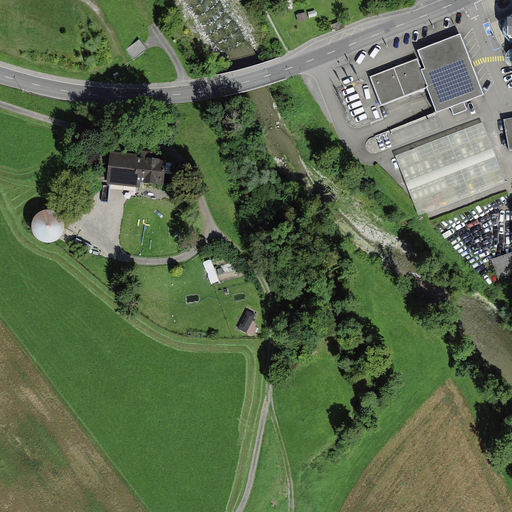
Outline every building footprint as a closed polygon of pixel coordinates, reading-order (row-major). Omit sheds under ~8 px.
[(307,19),(305,12),(297,15),(299,21),(307,19)] [(340,21),(330,25),(333,30),(335,29),(336,31),(345,28),(343,23),(341,24),(340,21)] [(437,113),(484,95),(461,34),(418,51),(425,69),(421,71),(428,89),(437,113)] [(149,52),(141,41),(126,51),(134,62),(149,52)] [(382,107),(428,89),(421,71),(417,60),(370,79),(382,107)] [(485,125),(397,156),(417,215),(505,184),(485,125)] [(138,160),(98,156),(97,170),(109,171),(108,181),(164,186),(166,164),(146,162),(147,152),(139,151),(138,160)] [(62,233),(65,225),(63,217),(57,211),(50,209),(42,211),(36,216),(33,224),(35,232),(40,238),(48,240),(56,239),(62,233)] [(256,315),(247,316),(247,329),(256,328),(256,315)]
